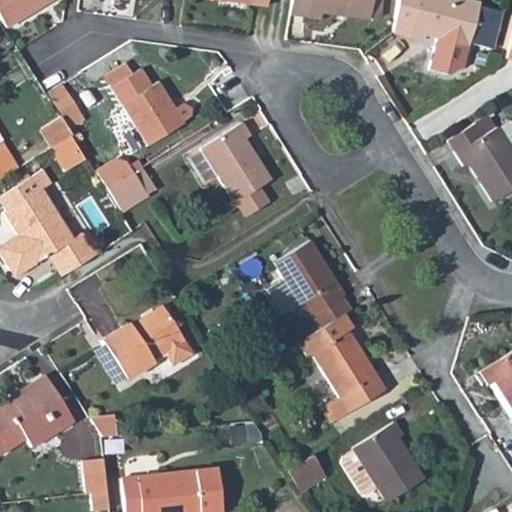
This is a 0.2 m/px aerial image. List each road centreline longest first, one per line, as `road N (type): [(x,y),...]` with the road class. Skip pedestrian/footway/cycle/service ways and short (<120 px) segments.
road 1 (residential): [(270,51),(106,24),(51,54)]
road 2 (residential): [(270,51),(265,79),(329,179),(389,145)]
road 3 (residential): [(511,288),(488,287),(466,267),(389,145)]
road 4 (residential): [(389,145),(350,72),(270,51)]
